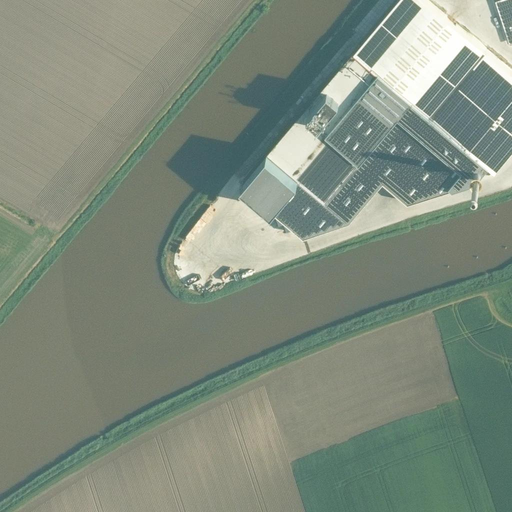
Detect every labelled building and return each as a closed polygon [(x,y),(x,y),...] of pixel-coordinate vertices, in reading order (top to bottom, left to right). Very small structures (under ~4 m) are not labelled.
[(346,56),(267,150),(326,200),(409,102),(487,163),(494,169),(511,147),(511,70),(485,48),(427,0),(394,0),(347,57),(346,56)] [(511,40),(511,0),(503,0),(498,2),(503,17),(501,18),(504,26),(506,25),(511,40)] [(267,150),(240,181),(256,194),(303,234),(349,219),(382,179),(407,200),(474,179),(487,163),(409,102),(326,200),(267,150)] [(233,208),(240,201),(234,194),(227,202),(233,208)] [(238,214),(246,205),(241,200),(233,209),(238,214)]
